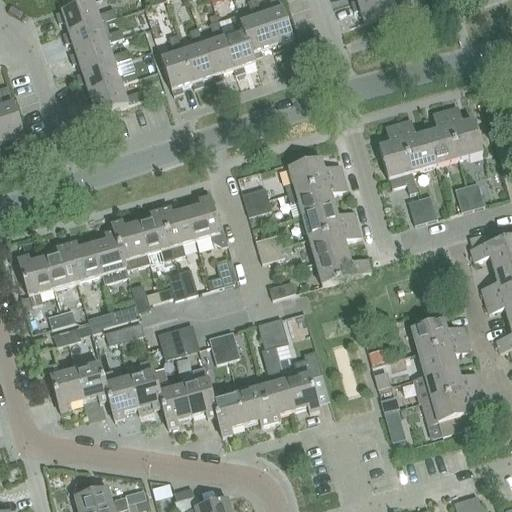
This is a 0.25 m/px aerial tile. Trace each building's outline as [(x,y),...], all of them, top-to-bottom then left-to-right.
[(147,0),(145,12),(157,8),(154,0),(147,0)] [(268,0),(273,15),(262,19),(261,19),(272,52),(271,52),(273,58),(283,54),(281,49),(293,44),(278,0),(268,0)] [(413,0),(393,7),(390,0),(372,0),(356,5),(350,7),(354,16),(360,15),(364,27),(419,8),(416,0),(413,0)] [(261,19),(262,19),(256,3),(247,6),(253,22),(241,26),(254,64),(262,61),(260,55),(271,52),(272,52),(261,19)] [(102,26),(102,27),(121,21),(118,12),(115,13),(99,18),(95,5),(57,17),(60,27),(66,25),(69,36),(69,37),(102,26)] [(255,67),(254,64),(241,26),(239,19),(230,22),(235,38),(224,42),(223,42),(234,74),(233,75),(235,80),(245,77),(243,71),(255,67)] [(106,39),(102,27),(102,26),(69,37),(69,36),(63,38),(66,48),(72,46),(76,56),(76,57),(108,47),(108,48),(125,42),(122,34),(106,39)] [(223,42),(224,42),(218,26),(209,29),(215,45),(203,49),(202,49),(213,81),(213,82),(214,87),(224,84),(222,78),(233,75),(234,74),(223,42)] [(202,49),(203,49),(198,33),(189,35),(194,52),(183,56),(182,56),(193,88),(192,88),(194,94),(204,91),(202,85),(213,82),(213,81),(202,49)] [(182,56),(183,56),(177,39),(168,42),(174,59),(160,63),(173,101),(183,98),(181,92),(192,88),(193,88),(182,56)] [(112,59),(108,48),(108,47),(76,57),(76,56),(70,58),(73,68),(79,66),(82,77),(82,78),(115,67),(115,68),(131,63),(128,54),(112,59)] [(119,80),(115,68),(115,67),(82,78),(82,77),(76,79),(80,89),(85,87),(89,98),(121,88),(121,89),(138,83),(135,75),(119,80)] [(125,100),(121,89),(121,88),(89,98),(83,100),(86,109),(92,108),(96,120),(144,104),(142,95),(125,100)] [(0,139),(2,146),(1,147),(3,152),(13,149),(11,143),(24,139),(7,91),(0,93),(0,98),(4,110),(0,111),(0,139)] [(445,115),(459,163),(483,156),(473,125),(462,128),(457,112),(445,115)] [(435,170),(459,163),(445,115),(432,119),(437,134),(426,137),(435,170)] [(435,170),(426,137),(415,141),(410,125),(398,129),(412,177),(435,170)] [(418,197),(412,177),(398,129),(385,132),(390,148),(379,152),(388,184),(389,184),(392,193),(406,190),(409,199),(418,197)] [(324,175),(321,164),(288,173),(293,188),(285,190),(287,199),(295,197),(344,183),(340,170),(324,175)] [(334,211),(331,200),(347,195),(344,183),(295,197),(287,199),(290,207),(298,205),(302,220),(334,211)] [(466,190),(473,213),(484,210),(477,187),(466,190)] [(462,216),(473,213),(466,190),(455,193),(462,216)] [(245,211),(269,204),(266,192),(242,199),(245,211)] [(419,203),(426,226),(438,223),(432,200),(419,203)] [(219,238),(209,201),(201,204),(202,209),(186,214),(195,246),(210,242),(211,247),(222,253),(227,251),(223,237),(219,238)] [(415,229),(426,226),(419,203),(409,206),(415,229)] [(269,204),(245,211),(248,221),(272,215),(269,204)] [(309,243),(357,229),(354,217),(337,222),(334,211),(302,220),(309,243)] [(161,215),(171,253),(175,263),(185,260),(182,250),(195,246),(186,214),(174,218),(172,212),(161,215)] [(148,260),(161,256),(163,266),(175,263),(171,253),(161,215),(152,218),(153,224),(139,228),(148,260)] [(122,226),(112,229),(114,236),(115,236),(127,274),(151,267),(148,260),(139,228),(124,232),(122,226)] [(315,267),(348,257),(345,246),(361,242),(357,229),(309,243),(315,267)] [(108,245),(93,249),(102,280),(103,285),(129,279),(127,274),(115,236),(114,236),(106,239),(108,245)] [(485,238),(469,242),(473,253),(488,249),(485,238)] [(258,258),(282,251),(279,239),(255,246),(258,258)] [(493,276),(511,270),(511,241),(488,249),(473,253),(470,254),(474,267),(490,262),(493,276)] [(102,280),(93,249),(78,254),(76,247),(68,250),(78,287),(102,280)] [(54,294),(78,287),(68,250),(57,253),(59,259),(46,263),(54,294)] [(282,251),(258,258),(261,269),(285,262),(282,251)] [(348,257),(315,267),(322,291),(371,277),(367,264),(351,268),(348,257)] [(54,294),(46,263),(30,267),(29,261),(19,264),(30,300),(29,301),(32,311),(42,308),(39,298),(54,294)] [(210,295),(218,292),(235,288),(228,262),(215,265),(220,283),(208,287),(210,295)] [(485,306),(511,298),(511,270),(493,276),(497,289),(482,293),(485,306)] [(179,276),(187,301),(198,298),(191,272),(179,276)] [(158,296),(161,306),(173,302),(174,305),(187,301),(179,276),(167,279),(171,292),(158,296)] [(271,306),(295,299),(291,287),(268,294),(271,306)] [(158,296),(146,300),(142,288),(130,291),(137,317),(149,314),(148,309),(161,306),(158,296)] [(509,327),(511,325),(511,298),(485,306),(489,318),(505,314),(509,327)] [(112,315),(116,328),(127,324),(124,312),(112,315)] [(61,318),(65,330),(76,327),(72,315),(61,318)] [(116,328),(112,315),(88,322),(92,338),(101,335),(103,331),(116,328)] [(53,333),(65,330),(61,318),(50,321),(53,333)] [(268,328),(275,352),(287,349),(281,324),(268,328)] [(418,358),(466,344),(463,332),(448,336),(444,325),(412,334),(418,358)] [(511,353),(511,325),(509,327),(511,338),(511,340),(496,345),(500,358),(510,355),(509,354),(511,353)] [(115,335),(118,346),(143,339),(140,328),(115,335)] [(279,366),(275,352),(268,328),(257,330),(264,355),(261,356),(267,379),(272,382),(274,387),(260,391),(271,429),(280,426),(278,419),(293,415),(284,384),(282,378),(279,366)] [(64,336),(67,348),(81,345),(77,333),(64,336)] [(169,336),(176,361),(188,358),(181,333),(169,336)] [(108,349),(118,346),(115,335),(105,338),(108,349)] [(58,351),(67,348),(64,336),(55,339),(58,351)] [(176,361),(169,336),(157,339),(164,364),(176,361)] [(238,361),(232,337),(220,341),(227,365),(238,361)] [(227,365),(220,341),(209,343),(216,368),(227,365)] [(425,381),(457,372),(454,361),(470,356),(466,344),(418,358),(425,381)] [(382,354),(369,357),(372,369),(385,365),(382,354)] [(319,415),(310,383),(322,380),(315,357),(304,360),(305,364),(293,368),(297,380),(284,384),(293,415),(307,411),(309,418),(319,415)] [(282,378),(290,375),(287,363),(286,363),(279,366),(282,378)] [(163,413),(158,396),(152,374),(150,364),(138,367),(141,377),(129,381),(138,411),(140,420),(162,413),(163,413)] [(83,403),(75,374),(60,378),(58,367),(46,370),(49,381),(50,381),(60,417),(70,414),(68,408),(83,403)] [(110,405),(102,377),(99,367),(75,374),(83,403),(97,399),(100,408),(109,405),(110,405)] [(217,419),(213,405),(206,382),(203,372),(191,375),(194,386),(182,389),(192,421),(205,418),(206,422),(217,419)] [(431,405),(480,391),(476,378),(460,383),(457,372),(425,381),(412,384),(419,407),(421,407),(431,405)] [(138,411),(129,381),(115,385),(113,375),(102,377),(110,405),(109,405),(115,426),(124,424),(122,416),(138,411)] [(387,377),(374,381),(378,393),(390,390),(387,377)] [(176,425),(192,421),(182,389),(158,396),(163,413),(162,413),(168,433),(178,430),(176,425)] [(261,432),(271,429),(260,391),(236,398),(245,428),(259,424),(261,432)] [(421,407),(428,431),(431,444),(473,432),(467,408),(483,403),(480,391),(431,405),(421,407)] [(215,420),(222,443),(232,440),(230,432),(245,428),(236,398),(225,401),(223,392),(210,396),(217,419),(215,420)] [(391,404),(382,406),(385,418),(394,415),(391,404)] [(397,416),(385,419),(386,420),(390,433),(401,430),(397,416)] [(76,511),(121,511),(127,510),(125,502),(111,506),(108,493),(94,497),(91,484),(75,489),(78,501),(74,502),(76,511)] [(192,492),(174,496),(176,505),(194,500),(192,492)] [(143,495),(124,501),(125,502),(127,510),(135,508),(146,505),(143,495)] [(230,511),(228,504),(201,511),(198,499),(194,500),(176,505),(173,506),(175,511),(230,511)] [(465,505),(467,511),(480,511),(477,501),(465,505)]
